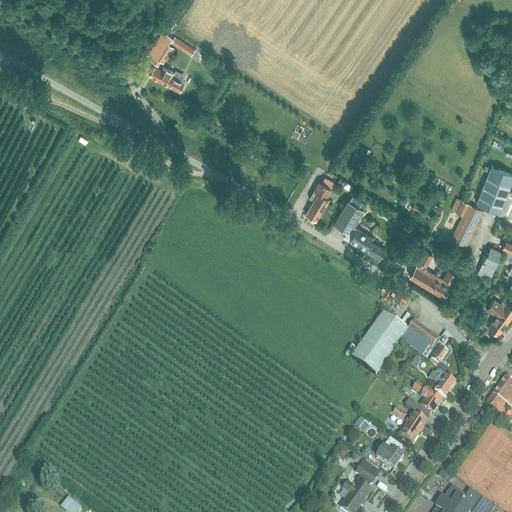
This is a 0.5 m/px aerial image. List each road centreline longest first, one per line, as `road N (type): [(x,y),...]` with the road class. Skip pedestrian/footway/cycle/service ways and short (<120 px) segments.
road 1 (residential): [(491,365),(397,282),(189,160)]
road 2 (unclassified): [(189,160),(7,56)]
road 3 (tertiary): [(389,511),(491,365)]
